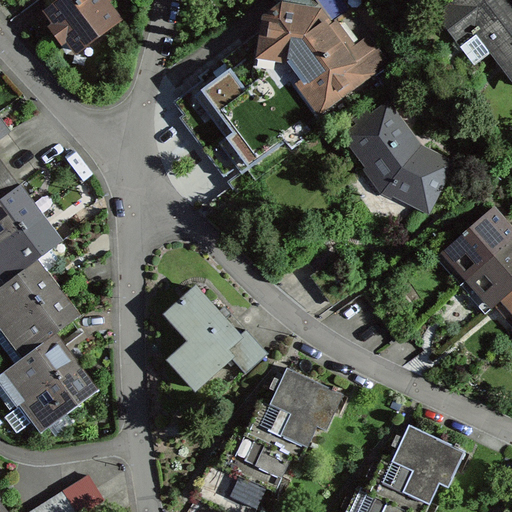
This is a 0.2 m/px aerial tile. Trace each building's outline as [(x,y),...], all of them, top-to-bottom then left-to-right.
[(62,0),(53,7),(47,11),(49,13),(58,25),(53,28),(63,41),(67,38),(77,52),(119,20),(107,3),(108,2),(106,0),(62,0)] [(275,0),(282,7),(313,12),(315,4),(311,0),(275,0)] [(511,0),(460,0),(443,13),(479,61),(495,49),(511,70),(511,0)] [(315,110),(370,71),(351,45),(348,47),(337,47),(326,33),(331,30),(319,13),(313,12),(282,7),(267,17),(263,54),(292,57),(306,78),(297,85),(315,110)] [(58,25),(49,13),(34,24),(43,36),(53,28),(58,25)] [(187,112),(180,118),(190,132),(222,108),(202,80),(177,99),(187,112)] [(356,121),(360,127),(347,137),(369,167),(375,163),(395,189),(394,193),(427,209),(447,170),(414,153),(405,141),(411,137),(388,106),(372,118),(368,112),(356,121)] [(0,200),(19,186),(0,160),(0,200)] [(0,244),(37,217),(26,202),(30,199),(20,185),(19,186),(0,200),(0,244)] [(511,289),(511,233),(491,210),(446,249),(496,305),(505,298),(504,296),(511,289)] [(0,264),(11,280),(51,250),(62,242),(52,228),(48,232),(37,217),(0,244),(0,264)] [(60,261),(51,250),(11,280),(0,287),(0,315),(8,326),(55,291),(44,276),(48,273),(47,271),(60,261)] [(337,304),(364,285),(341,253),(314,273),(337,304)] [(388,273),(365,290),(400,338),(424,320),(388,273)] [(239,336),(196,287),(172,309),(196,336),(170,359),(196,388),(231,357),(224,349),(239,336)] [(3,331),(0,333),(0,342),(16,364),(56,333),(72,321),(79,315),(70,303),(65,306),(63,305),(65,304),(55,291),(8,326),(5,329),(4,327),(1,329),(3,331)] [(19,405),(26,399),(73,365),(103,342),(102,341),(109,335),(89,308),(79,315),(72,321),(82,333),(65,345),(56,333),(16,364),(5,371),(12,381),(5,387),(19,405)] [(224,349),(231,357),(246,373),(269,353),(247,329),(239,336),(224,349)] [(82,376),(73,365),(26,399),(29,403),(38,415),(42,421),(47,429),(99,390),(88,376),(82,381),(80,378),(82,376)] [(288,368),(271,403),(318,425),(327,430),(344,394),(338,391),(340,388),(335,385),(333,389),(288,368)] [(271,403),(262,398),(246,433),(293,456),(302,460),(318,425),(271,403)] [(38,415),(29,403),(14,414),(23,426),(38,415)] [(47,429),(42,421),(28,431),(34,439),(47,429)] [(411,425),(394,459),(440,482),(449,486),(466,451),(460,448),(462,444),(458,442),(456,447),(411,425)] [(267,487),(276,491),(293,456),(246,433),(237,429),(220,465),(267,487)] [(425,511),(440,482),(394,459),(384,455),(368,490),(413,511),(425,511)] [(193,496),(227,511),(254,511),(267,487),(220,465),(210,460),(193,496)] [(88,475),(61,492),(70,505),(97,488),(88,475)] [(413,511),(368,490),(359,486),(346,511),(413,511)] [(105,500),(97,488),(70,505),(74,511),(85,511),(94,506),(105,500)] [(50,499),(58,511),(74,511),(70,505),(61,492),(50,499)] [(58,511),(50,499),(39,506),(42,511),(58,511)]
